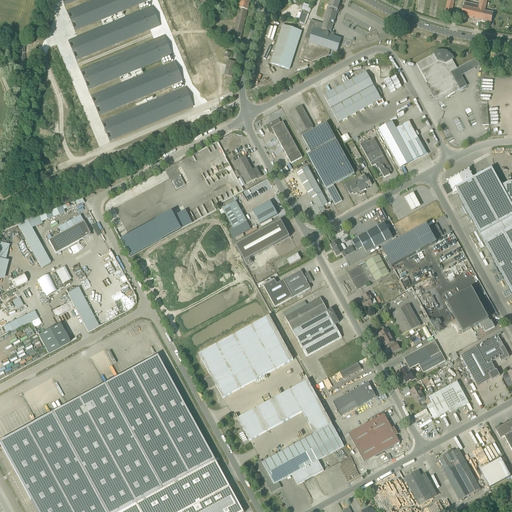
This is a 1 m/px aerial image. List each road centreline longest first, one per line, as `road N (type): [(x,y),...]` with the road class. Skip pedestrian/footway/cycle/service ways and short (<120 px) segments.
road 1 (unclassified): [(145,303),(98,215),(97,198),(245,119)]
road 2 (unclassified): [(244,112),(381,48),(450,159)]
road 3 (unclassified): [(0,199),(243,102)]
road 4 (unclassified): [(423,450),(308,238)]
road 5 (unclassified): [(260,511),(145,303)]
road 6 (unclassified): [(511,329),(428,175)]
road 7 (unclassified): [(0,387),(145,303)]
road 8 (unknown): [(112,240),(33,275),(50,326)]
road 9 (unclassified): [(308,238),(428,175)]
road 10 (unclassified): [(308,238),(245,119)]
road 11 (secondary): [(511,43),(424,27),(385,10)]
road 12 (unclassified): [(311,511),(423,450)]
